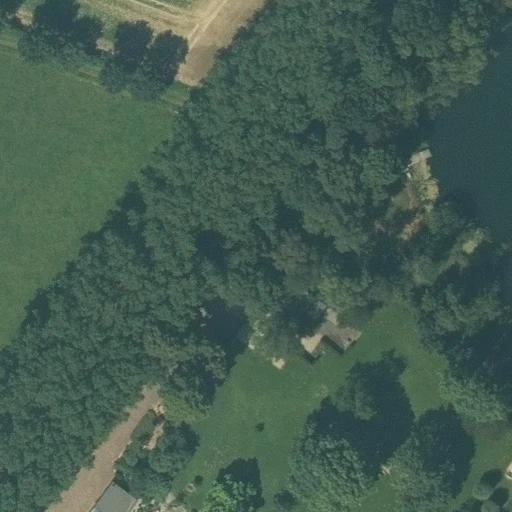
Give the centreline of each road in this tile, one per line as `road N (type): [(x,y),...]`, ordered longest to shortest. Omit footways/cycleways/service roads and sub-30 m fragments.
road 1 (unclassified): [(0,452),(336,0)]
road 2 (track): [(0,39),(202,111),(232,133)]
